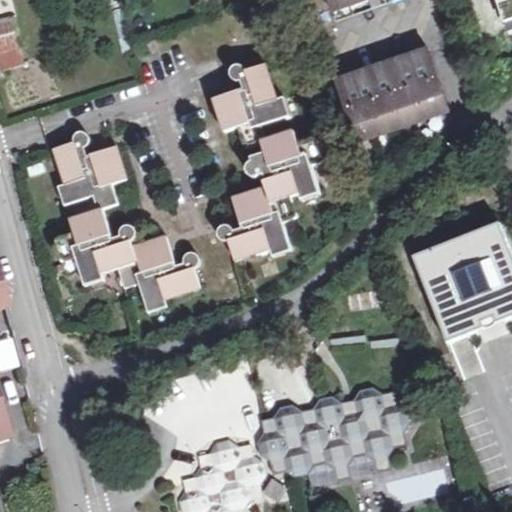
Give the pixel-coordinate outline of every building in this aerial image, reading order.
[(328,0),(337,22),(401,0),(328,0)] [(0,52),(19,47),(13,20),(0,22),(0,52)] [(356,142),(450,110),(430,51),(336,84),(356,142)] [(252,89),(244,92),(214,101),(224,133),(239,128),(247,150),(263,144),(267,156),(254,160),(255,165),(251,167),(250,170),(250,174),(252,177),(256,179),(259,178),(265,176),(272,175),(274,181),(268,183),(265,184),(266,189),(234,200),(243,231),(246,237),(238,240),(236,233),(232,229),(228,228),(223,231),(222,236),(225,242),(230,243),(237,264),(273,252),(292,246),(284,224),(300,219),(293,199),(302,196),(320,190),(313,168),(330,162),(323,141),(300,147),(296,134),(268,142),(263,129),(286,121),(280,101),(268,67),(247,73),(243,69),(238,69),(234,72),(233,78),(236,82),(241,83),(250,80),(252,89)] [(250,80),(241,83),(244,92),(252,89),(250,80)] [(286,99),(280,101),(286,121),(292,119),(286,99)] [(55,152),(66,187),(71,206),(96,198),(100,213),(71,222),(76,239),(59,245),(65,263),(78,260),(85,281),(103,275),(120,271),(126,290),(140,285),(147,308),(167,302),(201,291),(194,269),(198,265),(198,260),(194,257),(189,256),(185,260),(185,266),(187,273),(179,275),(177,269),(167,238),(135,247),(134,243),(137,239),(137,234),(133,230),(128,230),(123,233),(122,239),(124,246),(116,248),(114,241),(105,211),(120,207),(113,186),(129,181),(119,148),(88,158),(82,160),(78,149),(83,149),(86,148),(88,145),(88,141),(85,138),(80,136),(75,140),(75,145),(55,152)] [(82,160),(88,158),(86,148),(83,149),(78,149),(82,160)] [(272,175),(265,176),(268,183),(274,181),(272,175)] [(71,206),(66,187),(60,189),(65,208),(71,206)] [(320,190),(302,196),(304,202),(322,197),(320,190)] [(416,264),(451,348),(479,336),(482,328),(496,322),(505,326),(511,322),(511,261),(499,230),(416,264)] [(246,237),(243,231),(236,233),(238,240),(246,237)] [(124,246),(122,239),(114,241),(116,248),(124,246)] [(294,252),(292,246),(273,252),(275,258),(294,252)] [(187,273),(185,266),(177,269),(179,275),(187,273)] [(103,275),(85,281),(86,287),(105,281),(103,275)] [(167,303),(147,308),(149,314),(168,309),(167,303)] [(482,328),(479,336),(505,326),(496,322),(482,328)] [(464,379),(483,374),(474,342),(456,347),(464,379)] [(286,476),(295,482),(298,482),(307,480),(314,469),(326,467),(336,473),(338,484),(351,482),(349,470),(353,461),(366,458),(375,464),(377,476),(391,473),(389,460),(396,451),(407,449),(405,438),(411,428),(422,426),(419,411),(406,414),(399,409),(396,396),(382,398),(374,391),(360,394),(354,405),(342,408),(332,401),(319,403),(313,414),(302,416),(293,409),(280,411),(274,422),(262,424),(265,439),(259,448),(261,459),(270,465),(273,478),(286,476)] [(238,451),(229,444),(217,446),(208,460),(198,463),(200,471),(194,482),(189,483),(183,485),(185,496),(178,505),(180,511),(244,511),(251,502),(262,500),(260,491),(266,481),(264,467),(253,460),(250,449),(238,451)]
